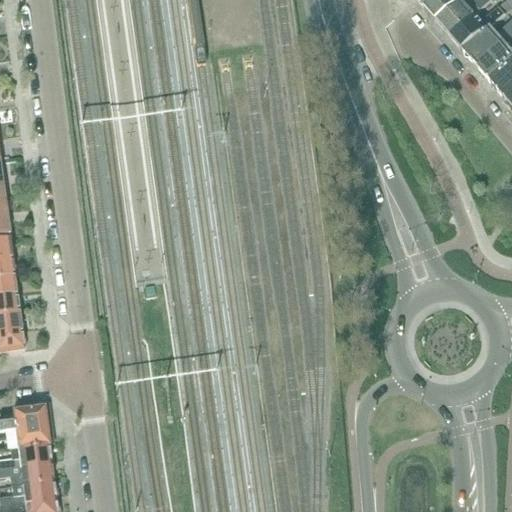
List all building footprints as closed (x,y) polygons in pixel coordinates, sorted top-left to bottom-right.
[(415,0),(423,9),(433,0),(415,0)] [(437,24),(463,0),(433,0),(423,9),(437,24)] [(479,0),(477,2),(474,0),(463,0),(437,24),(450,40),(474,18),(492,2),(489,0),(479,0)] [(490,30),(505,17),(511,10),(511,0),(508,0),(480,25),(474,18),(450,40),(463,54),(490,30)] [(503,44),(511,35),(511,22),(496,37),(490,30),(463,54),(476,69),(503,44)] [(511,35),(503,44),(476,69),(488,83),(511,61),(511,54),(510,52),(511,50),(511,35)] [(511,89),(511,61),(488,83),(489,83),(488,84),(501,98),(511,89)] [(511,110),(511,89),(501,98),(511,110)] [(9,225),(7,225),(6,219),(0,219),(0,240),(9,239),(8,235),(10,235),(9,225)] [(10,245),(9,242),(0,243),(0,262),(12,261),(11,256),(13,255),(12,245),(10,245)] [(13,267),(12,265),(12,261),(0,262),(0,281),(14,279),(14,277),(15,275),(15,269),(13,267)] [(0,299),(13,298),(13,294),(15,291),(16,291),(14,279),(0,281),(0,299)] [(17,304),(14,303),(13,298),(0,299),(0,318),(19,316),(18,304),(17,304)] [(19,318),(19,316),(0,318),(0,337),(22,335),(21,328),(22,328),(21,318),(19,318)] [(24,340),(22,340),(22,335),(0,337),(0,356),(24,354),(24,351),(25,350),(24,340)] [(45,417),(44,412),(44,411),(13,415),(14,426),(0,427),(0,436),(48,430),(48,429),(46,428),(46,427),(48,427),(46,417),(45,417)] [(47,433),(48,432),(48,430),(0,436),(0,445),(16,443),(17,453),(49,449),(48,444),(50,444),(48,433),(47,433)] [(0,473),(48,467),(47,464),(50,461),(49,449),(17,453),(10,454),(11,463),(0,464),(0,473)] [(51,474),(48,472),(48,467),(0,473),(0,481),(10,481),(11,491),(53,485),(52,474),(51,474)] [(54,488),(53,485),(11,491),(13,501),(0,502),(0,510),(56,504),(55,498),(57,498),(56,488),(54,488)]
